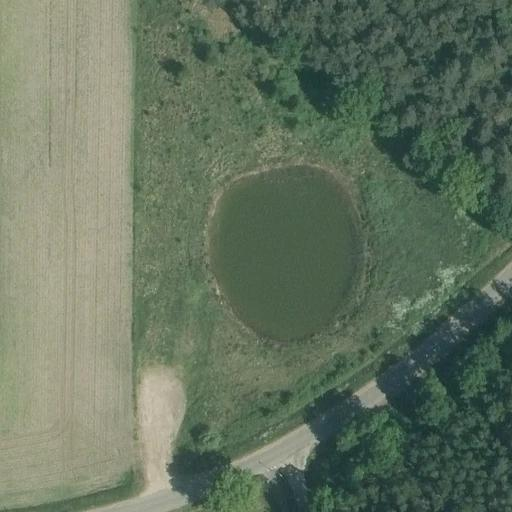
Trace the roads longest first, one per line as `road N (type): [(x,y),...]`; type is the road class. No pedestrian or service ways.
road 1 (unclassified): [(286,449),(356,414),(511,287)]
road 2 (unclassified): [(128,511),(286,449)]
road 3 (track): [(157,504),(157,368)]
